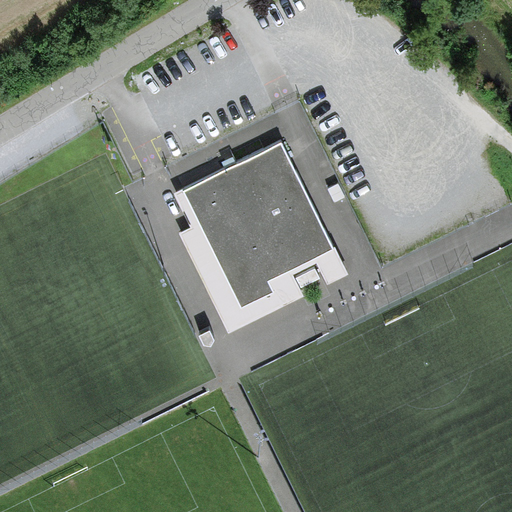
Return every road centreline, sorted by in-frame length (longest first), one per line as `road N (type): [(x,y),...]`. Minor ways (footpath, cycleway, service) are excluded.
road 1 (tertiary): [(208,0),(0,120)]
road 2 (track): [(511,139),(475,97),(352,0)]
